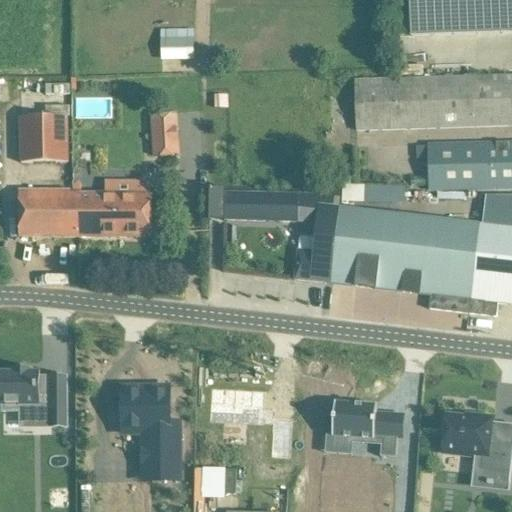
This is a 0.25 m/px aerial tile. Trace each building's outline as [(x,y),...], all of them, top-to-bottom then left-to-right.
[(511,0),(396,0),(398,38),(411,37),(511,33),(511,0)] [(160,60),(194,60),(193,29),(160,29),(160,60)] [(511,78),(400,82),(399,70),(388,70),(388,83),(356,84),(357,133),(511,128),(511,78)] [(215,95),(215,109),(228,108),(227,95),(215,95)] [(152,157),(179,156),(178,112),(151,113),(152,157)] [(20,165),(68,164),(67,118),(19,119),(20,165)] [(511,145),(429,147),(429,148),(417,148),(417,161),(429,161),(429,178),(412,179),(412,188),(430,188),(430,194),(511,191),(511,145)] [(21,218),(21,238),(81,238),(81,196),(81,185),(73,185),(73,193),(22,192),(21,218)] [(209,193),(208,221),(223,221),(299,223),(316,225),(316,226),(313,253),(298,252),(297,261),(295,281),(332,286),(347,287),(349,273),(334,271),(341,208),(342,187),(325,187),(317,187),(317,195),(300,195),(224,193),(224,190),(209,189),(209,193)] [(81,196),(81,238),(151,239),(151,219),(151,196),(149,196),(105,196),(104,196),(104,192),(99,192),(99,196),(81,196)] [(341,208),(334,271),(349,273),(347,287),(431,297),(429,311),(497,319),(498,310),(499,305),(511,306),(511,196),(486,196),(483,226),(479,225),(341,208)] [(228,227),(228,243),(236,243),(236,227),(228,227)] [(0,373),(0,405),(4,406),(4,412),(19,412),(51,412),(51,428),(66,427),(66,395),(38,395),(38,377),(38,374),(29,374),(29,371),(15,371),(15,374),(0,373)] [(216,389),(212,423),(275,427),(272,459),(293,460),(295,418),(279,416),(281,402),(271,403),(272,393),(216,389)] [(123,395),(123,429),(124,429),(150,429),(150,481),(180,481),(179,430),(179,424),(169,424),(169,395),(168,395),(123,395)] [(333,438),(333,439),(374,441),(382,442),(381,458),(396,459),(397,451),(398,440),(398,436),(390,436),(390,434),(391,420),(377,419),(377,415),(377,407),(335,404),(333,431),(333,438)] [(447,416),(443,452),(463,454),(462,457),(474,458),(482,459),(481,470),(506,473),(505,484),(509,484),(511,460),(511,447),(491,445),(493,424),(494,419),(475,417),(475,419),(447,416)]
